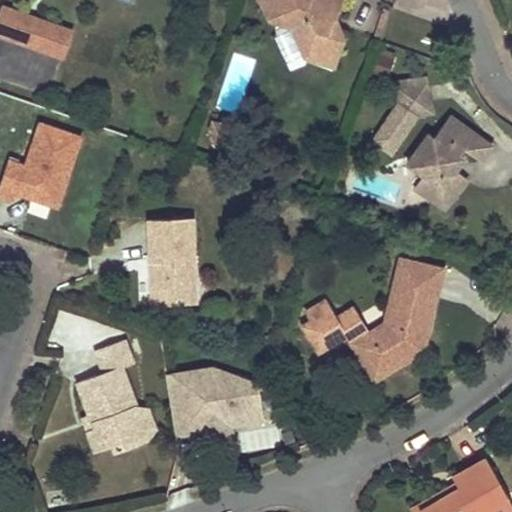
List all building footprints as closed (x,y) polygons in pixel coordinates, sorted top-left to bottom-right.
[(341,18),(346,0),(260,0),(269,19),(291,27),(310,56),(323,60),(326,49),(343,55),(350,34),(347,30),(335,26),(337,17),(341,18)] [(27,16),(1,7),(0,10),(0,35),(18,41),(27,16)] [(33,18),(27,16),(18,41),(24,44),(33,18)] [(335,26),(347,30),(341,18),(337,17),(335,26)] [(72,32),(33,18),(24,44),(63,58),(72,32)] [(326,49),(323,60),(339,66),(343,55),(326,49)] [(425,85),(397,90),(399,102),(373,144),(392,155),(414,118),(431,115),(425,85)] [(363,127),(378,133),(388,110),(372,103),(363,127)] [(486,160),(497,146),(454,114),(439,135),(433,131),(410,161),(429,176),(432,195),(463,193),(460,172),(458,163),(466,152),(470,148),(486,160)] [(214,120),(211,130),(218,147),(242,154),(246,140),(231,135),(224,124),(214,120)] [(13,161),(3,193),(58,211),(82,139),(40,125),(26,166),(13,161)] [(460,172),(471,156),(466,152),(458,163),(460,172)] [(463,193),(472,181),(460,172),(463,193)] [(432,195),(429,176),(421,187),(432,195)] [(432,195),(451,209),(463,193),(432,195)] [(152,271),(154,303),(187,302),(186,278),(197,278),(195,218),(151,219),(152,244),(152,262),(157,261),(157,271),(152,271)] [(429,342),(449,266),(405,255),(387,319),(373,327),(358,303),(340,314),(330,296),(311,307),(317,315),(308,320),(324,347),(350,332),(375,374),(395,362),(424,345),(429,342)] [(186,278),(187,302),(197,301),(197,278),(186,278)] [(123,369),(137,364),(127,338),(97,350),(106,373),(80,383),(92,415),(97,428),(89,431),(98,454),(115,447),(118,455),(138,447),(152,442),(138,407),(123,369)] [(395,362),(375,374),(378,379),(427,350),(424,345),(395,362)] [(171,378),(180,434),(201,431),(202,438),(234,433),(233,427),(263,423),(257,387),(215,371),(171,378)] [(138,407),(152,442),(158,429),(151,410),(138,407)] [(84,418),(89,431),(97,428),(92,415),(84,418)] [(495,511),(511,503),(511,488),(496,458),(474,469),(458,478),(462,486),(465,492),(428,511),(495,511)] [(462,486),(417,510),(418,511),(428,511),(465,492),(462,486)] [(511,511),(511,503),(495,511),(511,511)]
